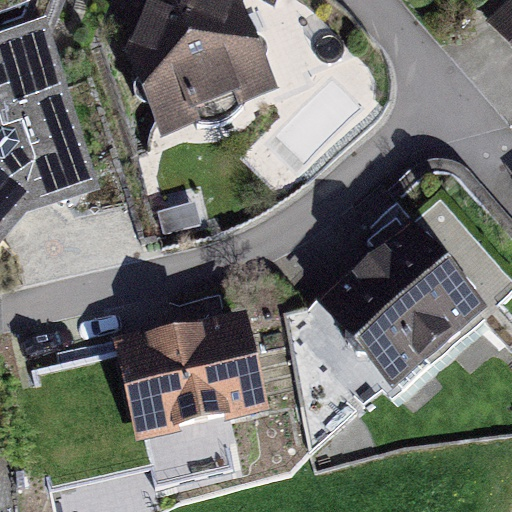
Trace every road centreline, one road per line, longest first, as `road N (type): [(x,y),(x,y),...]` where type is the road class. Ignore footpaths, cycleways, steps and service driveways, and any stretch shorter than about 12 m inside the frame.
road 1 (unclassified): [(348,0),(420,78),(407,146),(278,255),(0,335)]
road 2 (unknown): [(420,78),(511,197)]
